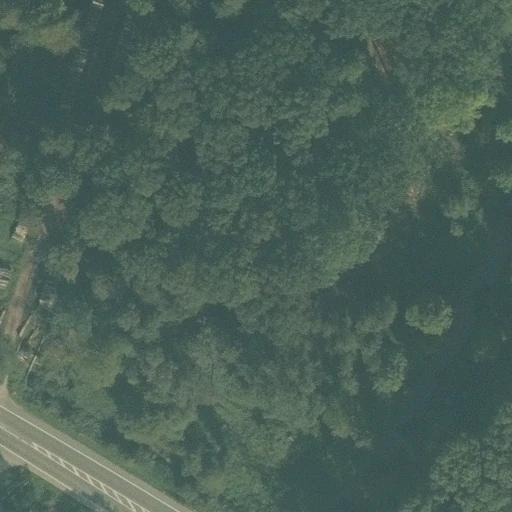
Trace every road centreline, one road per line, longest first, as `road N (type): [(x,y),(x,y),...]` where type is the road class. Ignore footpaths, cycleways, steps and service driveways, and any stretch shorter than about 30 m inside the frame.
road 1 (track): [(111,0),(0,366)]
road 2 (secondary): [(0,426),(142,511)]
